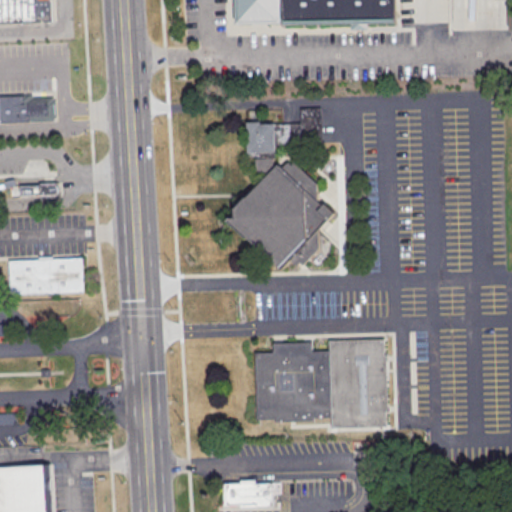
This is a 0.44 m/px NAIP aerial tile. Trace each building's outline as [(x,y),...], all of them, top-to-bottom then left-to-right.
[(0,23),(0,0),(53,0),(55,21),(0,23)] [(396,0),(397,22),(370,22),(370,28),(351,29),(351,23),(239,25),(238,0),(396,0)] [(2,124),(0,97),(33,95),(34,99),(54,98),(54,101),(56,101),(57,118),(55,118),(55,121),(2,124)] [(278,163),(283,168),(289,162),(293,165),(295,163),(317,184),(327,193),(318,202),(322,206),(325,203),(335,213),(318,231),(331,243),(329,258),(322,266),(315,267),(309,261),(305,265),(302,263),(298,267),(290,259),(278,271),(229,223),(234,217),(235,208),(266,176),(255,166),(255,159),(249,159),(249,153),(247,153),(246,123),(261,122),(261,126),(302,125),(301,110),(322,109),(323,144),(276,145),(277,158),(273,158),(274,164),(275,166),(278,163)] [(21,195),(20,187),(62,184),(63,195),(42,197),(42,194),(21,195)] [(11,295),(9,263),(84,258),(86,290),(11,295)] [(0,324),(0,336),(11,336),(11,324),(0,324)] [(329,342),(385,340),(386,355),(387,355),(389,413),(388,413),(388,427),(332,429),(332,418),(316,419),(316,421),(276,422),(275,420),(259,421),(256,354),(275,353),(274,345),(312,343),(313,352),(330,351),(329,342)] [(0,511),(0,468),(49,466),(51,511),(0,511)] [(227,504),(226,485),(243,485),(243,480),(256,479),(256,484),(272,483),(273,506),(241,508),(241,503),(227,504)]
